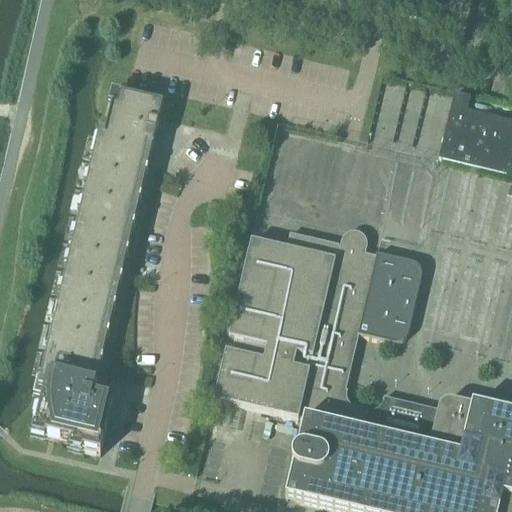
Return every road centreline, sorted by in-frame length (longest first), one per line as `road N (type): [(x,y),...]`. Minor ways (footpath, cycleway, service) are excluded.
road 1 (residential): [(138,511),(173,370),(174,241),(187,204),(225,165)]
road 2 (residential): [(511,78),(216,1)]
road 3 (unclassified): [(0,209),(47,0)]
